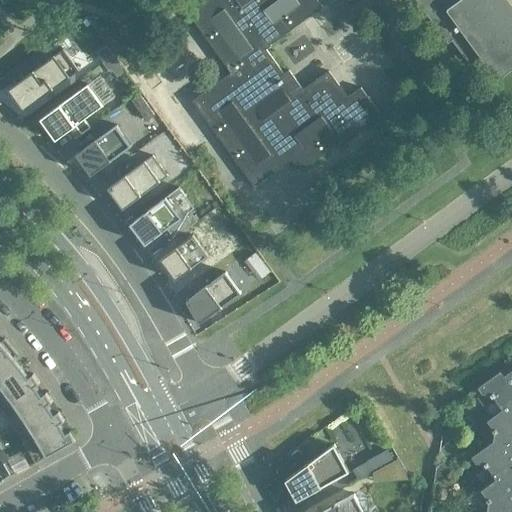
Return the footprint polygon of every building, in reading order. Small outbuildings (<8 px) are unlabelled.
[(301,168),(378,113),(379,114),(380,113),(361,87),(346,99),(337,87),(340,85),(329,71),(303,90),(289,70),(284,74),(267,49),(272,46),(271,45),(272,44),(271,42),(321,7),(322,8),(323,7),(318,0),(208,0),(189,14),(190,15),(192,14),(210,39),(208,40),(214,48),(215,47),(233,71),(193,101),(198,108),(200,107),(255,184),(254,185),(255,186),(281,167),(276,160),(287,152),(292,159),(301,171),(302,170),(301,168)] [(511,9),(505,0),(416,0),(448,44),(453,41),(474,70),(487,60),(499,77),(498,78),(499,79),(511,69),(511,9)] [(79,70),(64,49),(9,89),(24,110),(79,70)] [(107,64),(115,74),(121,69),(113,59),(107,64)] [(88,85),(88,84),(41,119),(57,140),(76,126),(82,134),(91,128),(85,119),(104,105),(103,105),(115,97),(100,76),(88,85)] [(132,101),(147,121),(155,115),(140,95),(132,101)] [(117,125),(77,154),(92,175),(132,146),(117,125)] [(168,176),(153,155),(109,187),(124,208),(168,176)] [(131,223),(146,244),(168,228),(175,238),(198,221),(191,211),(195,208),(180,187),(148,210),(147,215),(143,214),(131,223)] [(209,256),(194,234),(162,258),(176,279),(209,256)] [(230,272),(190,300),(202,324),(245,293),(230,272)] [(0,356),(12,346),(5,339),(1,342),(0,340),(0,356)] [(0,384),(22,367),(14,357),(18,354),(12,346),(0,356),(0,384)] [(0,406),(2,409),(40,382),(34,374),(30,377),(22,367),(0,384),(0,406)] [(511,370),(504,376),(501,371),(478,387),(483,394),(490,395),(492,398),(494,397),(499,406),(511,396),(511,370)] [(14,426),(52,400),(47,392),(43,395),(36,386),(40,383),(40,382),(2,409),(14,426)] [(511,396),(499,406),(502,410),(487,421),(493,430),(492,431),(494,434),(494,441),(498,447),(511,437),(511,396)] [(25,444),(65,420),(59,411),(55,413),(49,404),(53,401),(52,400),(14,426),(25,444)] [(36,463),(76,440),(71,430),(67,433),(61,423),(65,420),(25,444),(36,463)] [(511,437),(498,447),(494,441),(472,457),(476,463),(484,464),(487,468),(488,467),(494,475),(511,464),(511,466),(511,437)] [(335,444),(286,480),(297,501),(350,472),(335,444)] [(395,459),(389,449),(368,461),(374,471),(395,459)] [(17,472),(9,459),(3,463),(11,476),(17,472)] [(373,472),(374,477),(402,476),(402,480),(410,479),(398,459),(373,472)] [(434,484),(451,472),(444,462),(437,466),(434,484)] [(511,499),(510,497),(511,495),(511,466),(511,464),(494,475),(497,479),(482,490),(488,499),(487,500),(489,503),(488,511),(497,511),(511,502),(511,499)] [(364,511),(355,494),(335,505),(321,511),(364,511)] [(511,511),(511,495),(510,497),(511,499),(511,502),(497,511),(488,511),(486,511),(511,511)]
